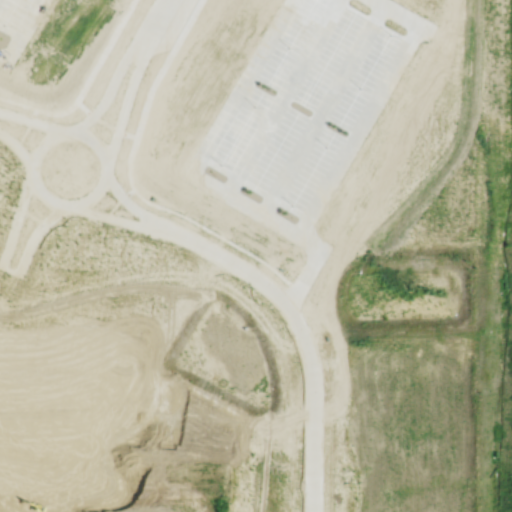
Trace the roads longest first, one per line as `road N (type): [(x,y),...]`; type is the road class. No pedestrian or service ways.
road 1 (residential): [(309,511),(305,346),(286,306),(241,267),(167,231)]
road 2 (residential): [(91,140),(65,130),(41,143),(28,169),(38,193),(66,204),(91,192),(103,167),(91,140)]
